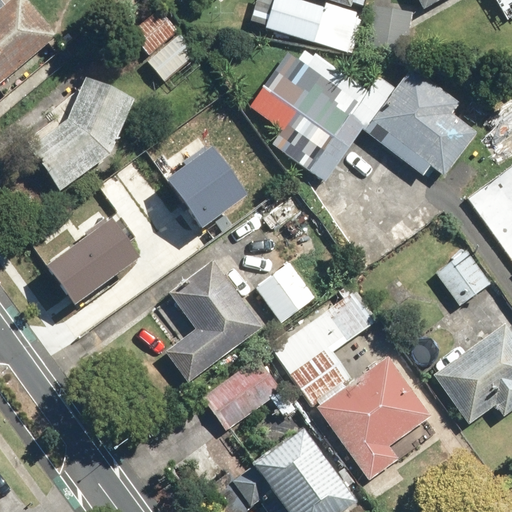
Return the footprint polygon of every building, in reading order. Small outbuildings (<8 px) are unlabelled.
[(280,0),(276,0),(268,28),(344,51),(353,22),(280,0)] [(511,0),(420,0),(423,3),(427,0),(502,0),(511,15),(511,14),(511,0)] [(0,20),(0,70),(44,36),(20,5),(0,20)] [(406,20),(374,15),(368,51),(400,56),(406,20)] [(147,56),(171,35),(156,17),(132,38),(147,56)] [(162,84),(190,59),(175,42),(147,67),(162,84)] [(324,172),(358,125),(438,177),(467,132),(379,75),(364,98),(302,54),(253,122),(324,172)] [(32,154),(60,191),(108,155),(122,105),(77,93),(68,127),(32,154)] [(496,160),(511,149),(511,119),(482,140),(496,160)] [(209,148),(166,180),(199,224),(243,192),(209,148)] [(114,219),(49,265),(76,302),(141,256),(114,219)] [(464,259),(439,274),(459,306),(484,291),(464,259)] [(169,301),(198,337),(173,356),(187,374),(212,354),(213,356),(251,325),(207,271),(169,301)] [(288,276),(261,296),(279,319),(306,299),(288,276)] [(290,380),(291,380),(309,405),(346,378),(330,355),(366,330),(347,304),(310,329),(309,329),(272,354),(290,380)] [(511,352),(500,336),(438,379),(475,431),(511,405),(511,352)] [(206,406),(223,428),(271,391),(255,369),(206,406)] [(387,370),(325,416),(365,468),(426,423),(387,370)] [(295,455),(259,482),(281,511),(331,511),(336,509),(295,455)]
